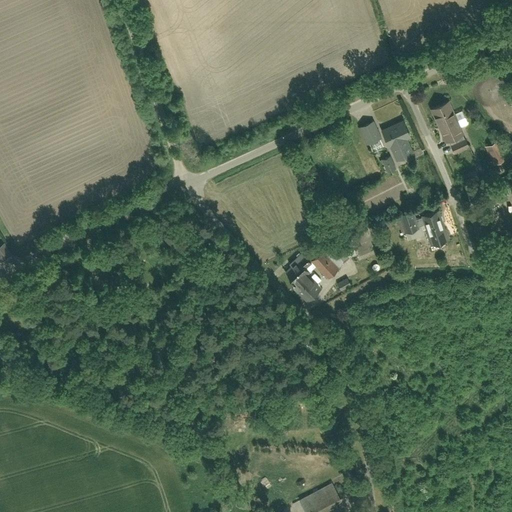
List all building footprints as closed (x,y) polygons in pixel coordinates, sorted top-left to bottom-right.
[(448,99),(429,109),(444,142),(448,140),(455,154),(470,146),(460,126),(467,123),(461,111),(455,113),(448,99)] [(403,119),(380,129),(395,160),(414,151),(408,137),(411,136),(403,119)] [(358,127),(366,144),(381,138),(374,120),(358,127)] [(494,142),(484,147),(494,165),(504,160),(494,142)] [(385,169),(392,167),(389,154),(381,155),(385,169)] [(439,209),(421,215),(431,245),(449,239),(439,209)] [(413,210),(399,214),(405,232),(419,227),(413,210)] [(313,265),(326,278),(338,267),(322,250),(310,262),(313,265)] [(292,287),(307,303),(322,288),(306,271),(313,265),(310,262),(301,252),(289,264),(291,266),(285,271),(297,283),(292,287)] [(347,278),(337,284),(341,292),(351,286),(347,278)] [(332,480),(300,499),(307,511),(332,511),(346,504),(332,480)]
